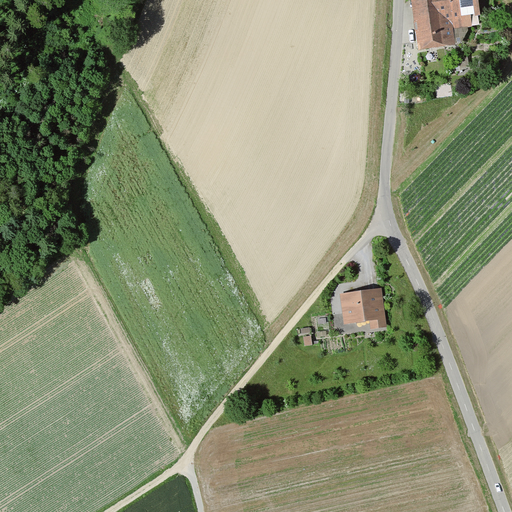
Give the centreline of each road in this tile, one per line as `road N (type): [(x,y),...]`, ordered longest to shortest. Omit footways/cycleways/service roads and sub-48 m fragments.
road 1 (tertiary): [(398,0),(386,218),(504,511)]
road 2 (track): [(199,511),(183,463),(386,218)]
